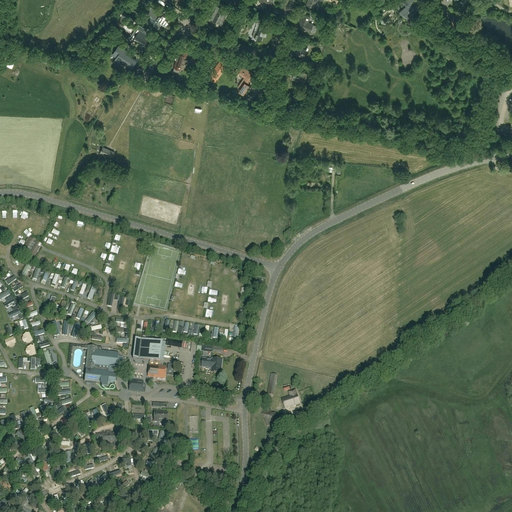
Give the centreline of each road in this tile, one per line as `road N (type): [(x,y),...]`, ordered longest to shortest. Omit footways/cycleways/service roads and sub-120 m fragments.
road 1 (unclassified): [(258,490),(293,428),(511,278)]
road 2 (tertiary): [(278,267),(321,227),(434,174),(511,153)]
road 3 (unclassified): [(278,267),(28,195)]
road 4 (tertiary): [(241,487),(246,389),(278,267)]
